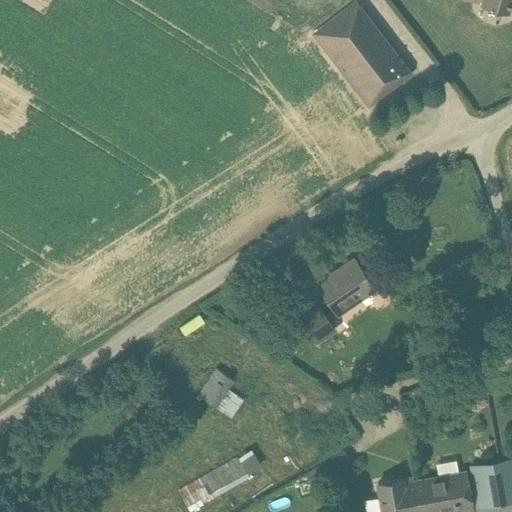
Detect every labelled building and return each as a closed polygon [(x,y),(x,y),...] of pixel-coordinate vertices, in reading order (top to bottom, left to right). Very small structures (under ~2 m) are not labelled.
[(473,0),(481,2),(481,4),(508,11),(511,0),(473,0)] [(358,3),(316,35),(367,101),(409,69),(358,3)] [(327,298),(317,305),(316,304),(299,315),(317,341),(334,330),(327,319),(337,313),(338,314),(361,298),(359,295),(372,286),(365,275),(353,259),(337,270),(339,273),(319,287),(327,298)] [(414,343),(418,361),(485,346),(481,328),(414,343)] [(198,396),(214,407),(230,418),(243,397),(228,387),(232,381),(216,369),(198,396)] [(252,471),(263,464),(252,449),(242,456),(252,471)] [(511,456),(471,464),(478,506),(511,499),(511,456)] [(178,491),(188,509),(247,475),(237,457),(178,491)] [(448,511),(474,508),(468,471),(404,482),(404,478),(378,482),(383,511),(448,511)]
